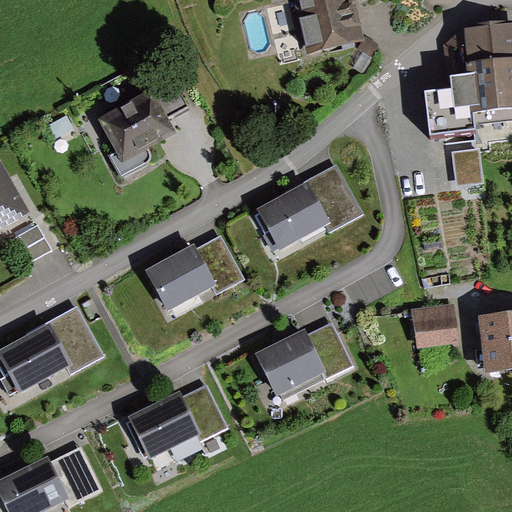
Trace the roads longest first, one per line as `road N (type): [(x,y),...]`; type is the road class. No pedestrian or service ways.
road 1 (residential): [(354,115),(372,138),(392,223),(388,244),(370,265),(0,457)]
road 2 (residential): [(0,323),(296,166),(354,115)]
road 3 (residential): [(354,115),(492,0)]
